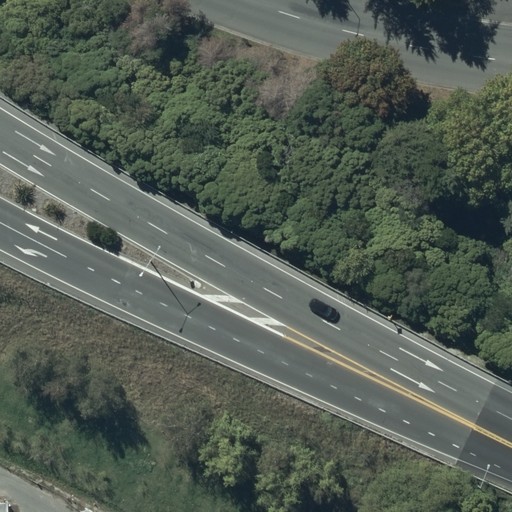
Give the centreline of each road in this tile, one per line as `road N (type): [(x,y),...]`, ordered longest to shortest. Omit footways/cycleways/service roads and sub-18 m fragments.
road 1 (trunk): [(0,133),(229,268),(511,417)]
road 2 (trunk): [(511,454),(466,441),(0,219)]
road 3 (tertiary): [(244,0),(404,48),(497,61)]
